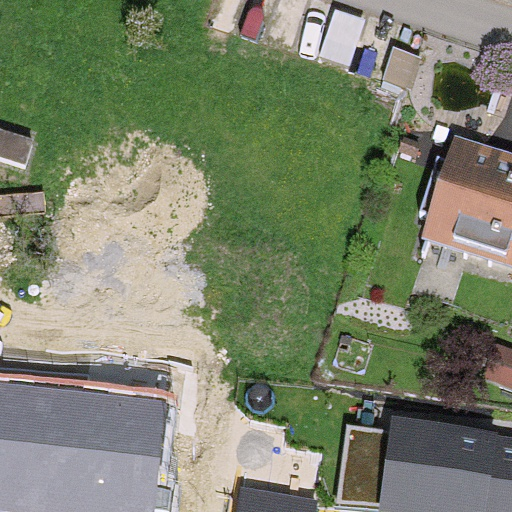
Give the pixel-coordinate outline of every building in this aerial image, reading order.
[(421,59),(394,50),(384,80),(412,89),(421,59)] [(0,134),(0,160),(26,169),(33,145),(0,134)] [(511,160),(454,142),(422,242),(511,270),(511,160)] [(511,354),(495,348),(484,380),(511,389),(511,354)] [(151,511),(164,405),(0,386),(0,504),(68,511),(151,511)] [(511,511),(511,438),(396,421),(383,510),(397,511),(511,511)] [(318,511),(320,501),(243,488),(238,511),(318,511)]
